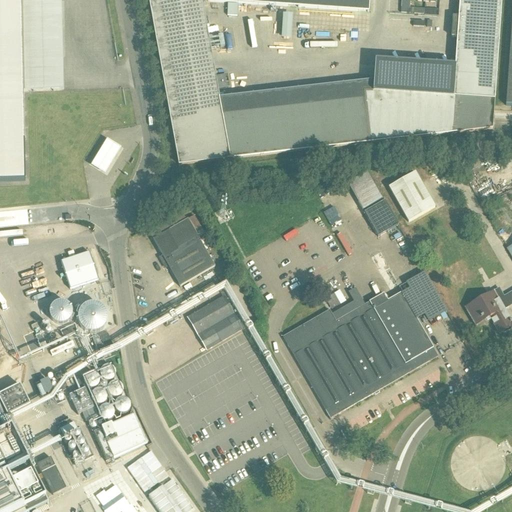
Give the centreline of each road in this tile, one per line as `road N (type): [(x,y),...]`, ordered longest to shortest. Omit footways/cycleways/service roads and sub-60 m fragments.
road 1 (track): [(511,137),(177,177)]
road 2 (tertiary): [(212,511),(162,441),(138,386),(118,220)]
road 3 (tertiary): [(118,220),(148,156),(149,131),(125,0)]
road 4 (unclassified): [(386,511),(405,450),(424,420),(511,368)]
